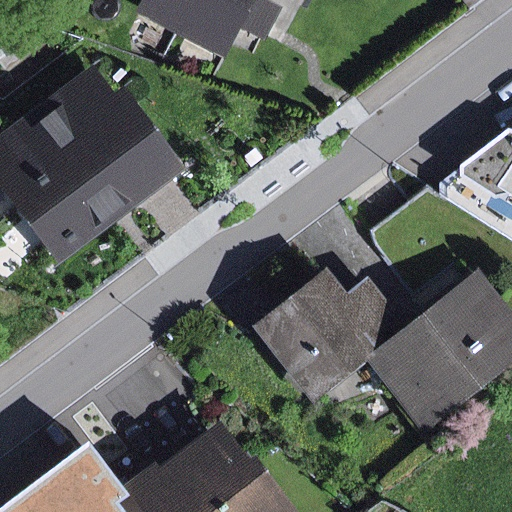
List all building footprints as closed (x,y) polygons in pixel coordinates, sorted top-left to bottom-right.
[(143,0),(143,2),(226,43),(247,0),(143,0)] [(98,62),(0,135),(0,170),(65,256),(191,161),(130,81),(119,89),(98,62)] [(497,185),(508,181),(511,175),(511,126),(468,160),(469,168),(497,185)] [(413,320),(374,350),(430,424),(511,361),(511,295),(487,263),(413,320)] [(332,265),(261,320),(320,394),(374,350),(413,320),(375,271),(351,290),(332,265)] [(160,457),(129,481),(152,511),(309,511),(260,445),(253,451),(227,416),(164,462),(160,457)] [(129,496),(90,445),(0,511),(122,511),(117,506),(129,496)]
